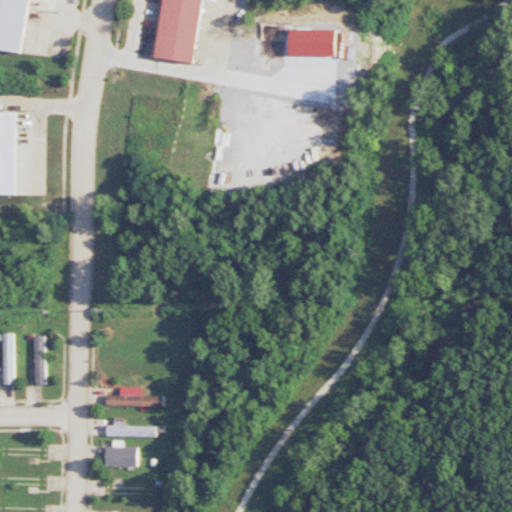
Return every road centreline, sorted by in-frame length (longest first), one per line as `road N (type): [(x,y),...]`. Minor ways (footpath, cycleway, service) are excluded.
road 1 (residential): [(76,511),(82,171),(101,0)]
road 2 (residential): [(0,423),(210,425)]
